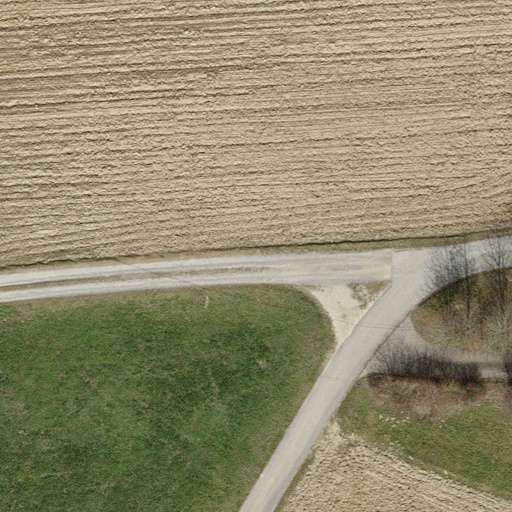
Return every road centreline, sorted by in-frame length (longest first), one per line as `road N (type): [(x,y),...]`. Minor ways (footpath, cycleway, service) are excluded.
road 1 (track): [(0,291),(105,276),(300,266),(401,299)]
road 2 (unclassified): [(262,511),(350,364),(401,299),(465,262),(511,253)]
